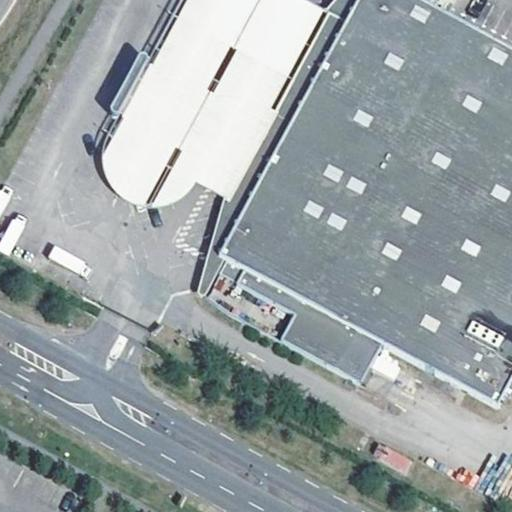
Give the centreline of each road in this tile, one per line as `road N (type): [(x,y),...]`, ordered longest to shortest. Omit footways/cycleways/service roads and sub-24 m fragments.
road 1 (secondary): [(342,511),(0,322)]
road 2 (secondary): [(0,366),(267,511)]
